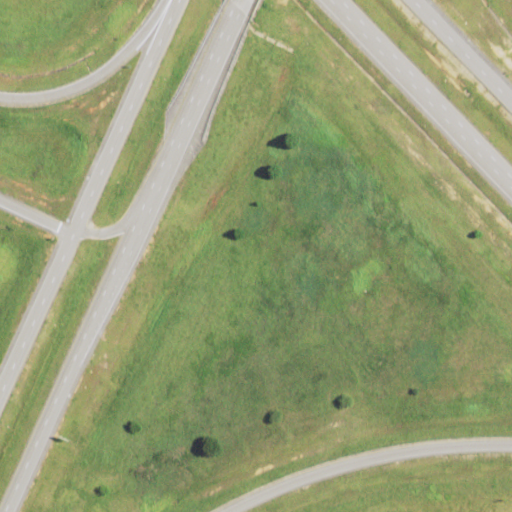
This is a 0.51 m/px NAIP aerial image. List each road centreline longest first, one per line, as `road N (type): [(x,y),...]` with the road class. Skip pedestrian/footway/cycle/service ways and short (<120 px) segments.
road 1 (primary): [(1,511),(229,5)]
road 2 (trunk): [(226,511),(364,461),(511,446)]
road 3 (primary): [(173,0),(72,232)]
road 4 (trunk): [(338,0),(511,179)]
road 5 (trunk): [(165,0),(119,59),(83,86),(49,98),(0,100)]
road 6 (primary): [(72,232),(0,389)]
road 7 (trunk): [(511,108),(408,0)]
